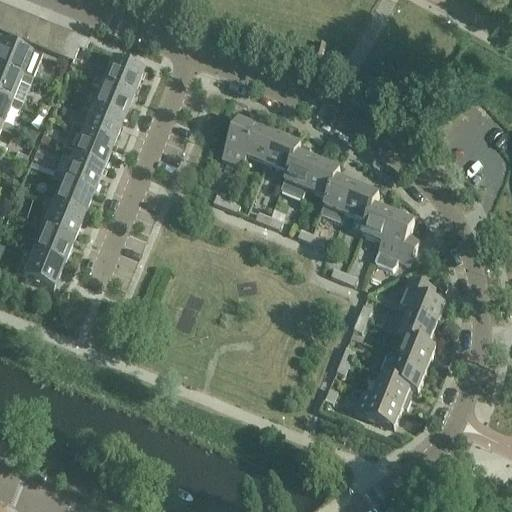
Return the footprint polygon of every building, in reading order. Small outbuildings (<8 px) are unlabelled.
[(0,34),(10,11),(0,6),(0,34)] [(10,39),(20,15),(10,11),(0,34),(10,39)] [(21,43),(31,19),(20,15),(10,39),(21,43)] [(31,47),(41,23),(31,19),(21,43),(31,47)] [(41,51),(51,28),(41,23),(31,47),(41,51)] [(52,56),(62,32),(51,28),(41,51),(52,56)] [(62,60),(72,36),(62,32),(52,56),(62,60)] [(79,51),(83,41),(72,36),(62,60),(73,64),(79,51)] [(85,54),(89,43),(83,41),(79,51),(85,54)] [(23,79),(30,62),(31,58),(0,45),(0,73),(21,83),(23,79)] [(40,66),(42,60),(42,59),(33,55),(31,58),(30,62),(40,66)] [(133,100),(142,79),(143,76),(112,63),(104,84),(102,87),(133,100)] [(13,103),(20,86),(21,83),(0,73),(0,101),(11,107),(13,103)] [(30,90),(33,83),(23,79),(21,83),(20,86),(30,90)] [(101,91),(102,87),(104,84),(94,80),(91,87),(101,91)] [(124,124),(133,100),(102,87),(101,91),(94,108),(92,111),(124,124)] [(3,127),(10,110),(11,107),(0,101),(0,129),(2,131),(3,127)] [(20,114),(23,107),(13,103),(11,107),(10,110),(20,114)] [(91,115),(92,111),(94,108),(84,104),(81,111),(91,115)] [(114,148),(124,124),(92,111),(91,115),(84,132),(82,135),(114,148)] [(246,161),(258,132),(239,124),(223,164),(243,172),(247,162),(246,161)] [(10,138),(13,131),(3,127),(2,131),(0,134),(10,138)] [(81,139),(82,135),(84,132),(74,128),(71,135),(81,139)] [(268,170),(280,141),(258,132),(246,161),(247,162),(268,170)] [(104,172),(114,148),(82,135),(81,139),(74,156),(73,159),(104,172)] [(290,179),(299,157),(302,150),(280,141),(268,170),(288,179),(290,179)] [(71,163),(73,159),(74,156),(64,152),(61,159),(71,163)] [(307,195),(319,166),(299,157),(290,179),(288,179),(285,186),(307,195)] [(94,196),(104,172),(73,159),(71,163),(64,180),(63,183),(94,196)] [(329,204),(338,182),(341,175),(319,166),(307,195),(327,203),(329,204)] [(61,187),(63,183),(64,180),(54,176),(52,183),(61,187)] [(346,220),(358,190),(338,182),(329,204),(327,203),(321,219),(343,228),(346,220)] [(84,220),(94,196),(63,183),(61,187),(54,204),(53,207),(84,220)] [(368,229),(375,210),(380,199),(358,190),(346,220),(367,228),(368,229)] [(51,211),(53,207),(54,204),(44,200),(42,207),(51,211)] [(226,212),(229,205),(217,200),(214,207),(226,212)] [(238,217),(241,210),(229,205),(226,212),(238,217)] [(74,244),(84,220),(53,207),(51,211),(44,228),(43,232),(74,244)] [(384,248),(396,219),(375,210),(368,229),(367,228),(362,239),(383,248),(384,248)] [(268,230),(271,222),(259,217),(256,225),(268,230)] [(410,270),(421,245),(410,240),(415,227),(396,219),(384,248),(383,248),(375,267),(393,274),(397,272),(399,266),(410,270)] [(280,235),(283,227),(271,222),(268,230),(280,235)] [(41,235),(43,232),(44,228),(35,224),(32,231),(41,235)] [(64,268),(74,244),(43,232),(41,235),(34,252),(33,256),(64,268)] [(310,247),(314,239),(302,234),(299,242),(310,247)] [(322,252),(325,244),(314,239),(310,247),(322,252)] [(32,259),(33,256),(34,252),(25,248),(22,255),(32,259)] [(54,294),(64,268),(33,256),(32,259),(22,281),(54,294)] [(344,286),(347,278),(335,273),(332,281),(344,286)] [(356,291),(359,283),(347,278),(344,286),(356,291)] [(445,310),(432,305),(436,293),(411,283),(398,314),(399,315),(437,330),(445,310)] [(367,326),(372,314),(365,311),(359,323),(367,326)] [(429,350),(437,330),(399,315),(391,336),(407,343),(407,341),(429,350)] [(362,338),(367,326),(359,323),(355,335),(362,338)] [(427,375),(436,353),(429,350),(407,341),(407,343),(399,362),(398,363),(427,375)] [(350,367),(355,356),(347,353),(343,364),(350,367)] [(418,397),(427,375),(398,363),(399,362),(389,358),(380,380),(382,381),(382,380),(390,383),(389,385),(411,394),(418,397)] [(345,380),(350,367),(343,364),(338,377),(345,380)] [(403,413),(411,394),(389,385),(390,383),(382,380),(382,381),(374,401),(403,413)] [(333,408),(338,396),(331,393),(326,406),(333,408)] [(395,434),(403,414),(403,413),(374,401),(364,397),(355,418),(395,434)]
